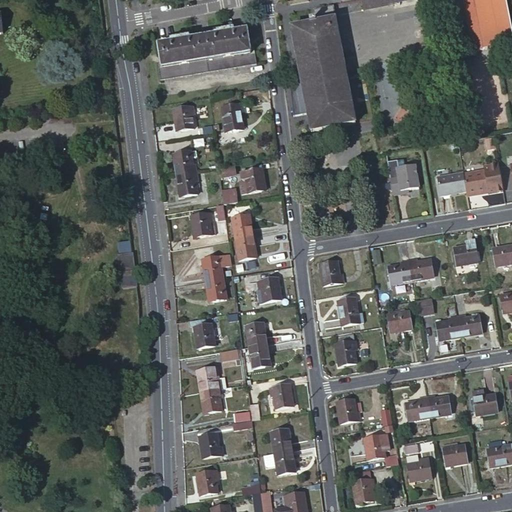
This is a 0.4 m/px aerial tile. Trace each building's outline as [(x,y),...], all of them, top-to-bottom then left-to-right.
[(362,0),(364,11),(419,0),(362,0)] [(464,0),(474,52),(511,44),(511,28),(506,0),(464,0)] [(308,114),(312,133),(356,124),(333,8),(314,11),(316,21),(310,22),(311,25),(291,28),(301,79),(308,114)] [(158,70),(160,81),(256,65),(255,54),(251,54),(247,27),(158,42),(162,69),(158,70)] [(308,114),(301,79),(289,81),(296,116),(308,114)] [(247,104),(239,106),(241,113),(249,112),(247,104)] [(226,134),(239,132),(239,128),(243,127),(241,113),(239,106),(222,108),(226,134)] [(173,111),(176,129),(181,128),(181,132),(194,130),(192,117),(195,117),(193,108),(173,111)] [(358,135),(362,160),(380,156),(375,132),(358,135)] [(492,138),(485,139),(486,149),(494,148),(492,138)] [(174,159),(177,177),(197,173),(196,165),(193,166),(191,152),(177,155),(178,159),(174,159)] [(418,187),(415,165),(397,168),(398,174),(389,175),(392,194),(401,193),(401,190),(408,189),(418,187)] [(464,175),(463,175),(467,194),(467,199),(481,196),(481,193),(484,193),(484,194),(488,193),(488,197),(503,194),(499,167),(484,169),(484,173),(464,176),(464,175)] [(219,170),(220,178),(236,176),(234,168),(219,170)] [(266,192),(265,188),(262,170),(242,174),(244,182),(247,181),(247,184),(249,195),(266,192)] [(197,173),(177,177),(180,194),(184,194),(185,197),(198,195),(196,182),(199,181),(197,173)] [(467,194),(463,175),(437,179),(440,198),(467,194)] [(247,184),(240,185),(242,196),(249,195),(247,184)] [(225,206),(239,204),(236,190),(223,192),(225,206)] [(224,206),(217,208),(218,220),(225,219),(224,206)] [(192,218),(195,239),(216,236),(214,224),(213,223),(212,215),(192,218)] [(236,241),(253,238),(251,220),(247,221),(246,217),(233,219),(236,241)] [(257,259),(253,238),(236,241),(240,262),(257,259)] [(454,250),(457,263),(461,263),(461,267),(479,263),(475,244),(467,245),(468,248),(454,250)] [(511,247),(492,251),(495,268),(511,265),(511,247)] [(137,285),(133,252),(117,254),(122,286),(137,285)] [(202,261),(206,283),(223,280),(221,269),(230,268),(228,257),(202,261)] [(417,261),(409,262),(413,282),(430,279),(429,275),(433,274),(431,262),(418,264),(417,261)] [(413,282),(409,262),(401,264),(402,266),(388,269),(391,282),(395,281),(396,285),(413,282)] [(325,269),(321,270),(324,288),(344,284),(342,276),(339,276),(337,263),(324,265),(325,269)] [(223,280),(206,283),(209,300),(212,299),(213,304),(226,301),(223,280)] [(281,301),(281,297),(278,280),(258,283),(259,292),(258,293),(260,305),(281,301)] [(511,295),(501,297),(504,311),(508,310),(508,314),(511,313),(511,295)] [(359,325),(358,315),(355,300),(342,302),(343,306),(339,307),(342,328),(359,325)] [(416,302),(419,316),(430,314),(428,300),(416,302)] [(388,317),(390,331),(394,330),(395,334),(413,331),(410,313),(388,317)] [(458,318),(461,339),(478,336),(477,332),(481,331),(479,318),(466,320),(465,317),(458,318)] [(444,342),(461,339),(458,318),(450,320),(450,323),(437,325),(439,338),(443,338),(444,342)] [(250,349),(267,346),(264,329),(260,329),(259,325),(246,327),(250,349)] [(198,333),(195,333),(197,351),(214,348),(211,326),(198,328),(198,333)] [(340,338),(341,345),(354,342),(353,336),(340,338)] [(336,346),(339,364),(343,363),(343,367),(357,365),(355,351),(357,351),(356,343),(336,346)] [(271,368),(267,346),(250,349),(253,370),(271,368)] [(221,356),(222,363),(239,361),(238,353),(221,356)] [(197,372),(200,394),(221,391),(219,382),(216,383),(214,369),(197,372)] [(276,411),(290,409),(289,405),(293,404),(290,386),(270,390),(271,398),(274,398),(276,411)] [(221,391),(200,394),(204,415),(221,412),(219,399),(222,398),(221,391)] [(473,393),(474,399),(484,398),(483,391),(473,393)] [(474,399),(476,413),(480,412),(481,416),(498,414),(495,396),(484,398),(474,399)] [(435,397),(427,399),(430,420),(448,416),(447,412),(451,412),(449,398),(435,401),(435,397)] [(430,420),(427,399),(418,400),(419,404),(405,406),(408,419),(412,418),(413,423),(430,420)] [(342,408),(338,408),(341,426),(361,423),(359,414),(357,415),(355,401),(341,403),(342,408)] [(252,422),(260,421),(258,406),(249,407),(252,422)] [(233,417),(234,424),(249,421),(248,414),(233,417)] [(246,423),(232,426),(233,432),(247,430),(246,423)] [(275,455),(292,452),(289,435),(285,436),(285,431),(271,434),(275,455)] [(204,442),(200,442),(203,460),(223,457),(221,448),(219,449),(216,436),(203,438),(204,442)] [(385,459),(384,453),(382,437),(368,440),(369,444),(365,444),(368,462),(385,459)] [(382,437),(384,453),(390,452),(387,437),(382,437)] [(511,465),(511,450),(511,448),(495,451),(494,445),(488,446),(489,452),(487,452),(489,465),(493,464),(493,469),(511,465)] [(404,448),(405,456),(419,454),(418,446),(404,448)] [(446,468),(464,465),(463,461),(467,460),(465,447),(443,451),(446,468)] [(295,469),(292,452),(275,455),(278,476),(292,474),(291,470),(295,469)] [(398,457),(385,459),(387,469),(399,467),(398,457)] [(414,479),(414,483),(432,480),(429,459),(421,461),(421,464),(407,466),(410,479),(414,479)] [(196,476),(200,493),(203,493),(204,497),(218,494),(215,481),(218,481),(217,472),(196,476)] [(360,501),(361,505),(374,503),(372,490),(374,489),(373,481),(353,484),(356,502),(360,501)] [(289,511),(303,511),(307,511),(304,494),(284,498),(285,506),(288,505),(289,511)] [(261,496),(263,511),(271,511),(269,495),(261,496)]
